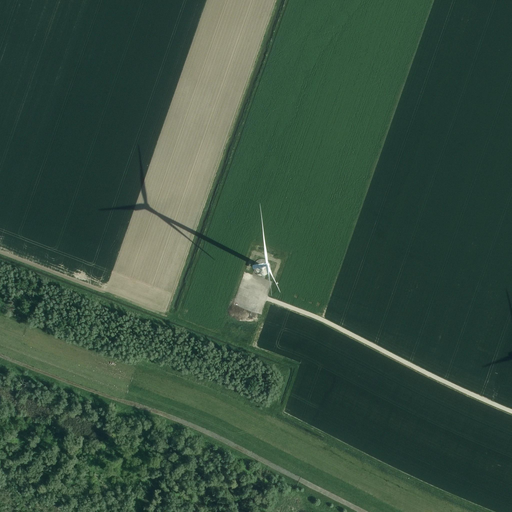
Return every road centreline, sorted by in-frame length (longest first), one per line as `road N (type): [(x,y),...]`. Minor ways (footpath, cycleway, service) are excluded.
road 1 (track): [(0,253),(291,362),(296,370),(281,412),(488,511)]
road 2 (track): [(0,328),(216,411),(413,511)]
road 3 (track): [(386,511),(197,417),(0,344)]
road 4 (track): [(174,319),(286,0)]
road 5 (track): [(276,0),(166,315)]
road 6 (track): [(259,413),(463,511)]
